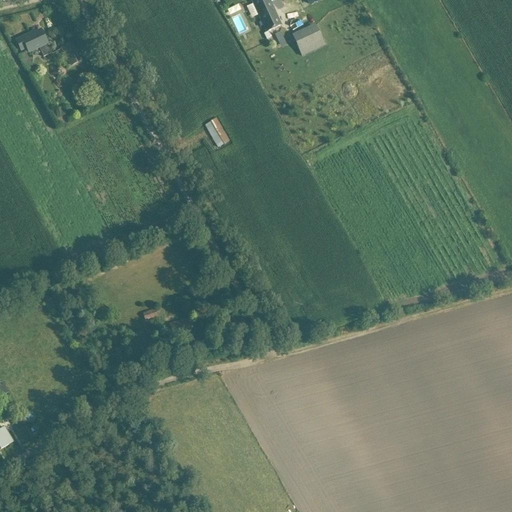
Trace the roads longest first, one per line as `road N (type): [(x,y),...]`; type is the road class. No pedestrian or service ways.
road 1 (unclassified): [(275,355),(76,0)]
road 2 (unclassified): [(275,355),(143,387),(41,444),(86,511)]
road 3 (track): [(511,291),(275,355)]
